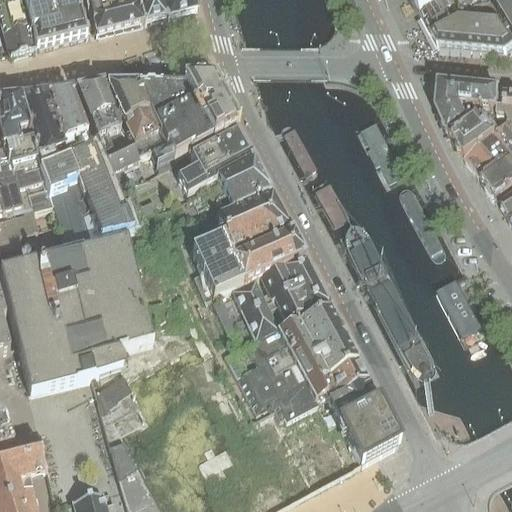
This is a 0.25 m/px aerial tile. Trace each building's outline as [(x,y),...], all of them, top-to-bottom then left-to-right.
[(35,57),(23,9),(13,11),(10,0),(0,0),(0,32),(3,42),(7,57),(9,64),(35,57)] [(23,0),(21,1),(23,9),(35,57),(56,52),(86,44),(86,42),(84,36),(74,0),(23,0)] [(137,23),(140,22),(133,0),(83,0),(93,34),(94,39),(95,42),(139,31),(137,23)] [(158,0),(133,0),(140,22),(142,30),(165,24),(163,16),(158,0)] [(158,0),(163,16),(164,17),(166,24),(195,17),(190,0),(158,0)] [(421,23),(461,0),(410,0),(409,1),(421,23)] [(461,0),(421,23),(431,43),(456,28),(486,11),(480,0),(461,0)] [(511,57),(511,3),(510,0),(480,0),(486,11),(491,18),(474,20),(474,30),(456,28),(431,43),(437,55),(444,56),(448,56),(505,62),(511,57)] [(94,148),(108,183),(111,190),(128,182),(125,176),(138,170),(136,167),(137,166),(129,147),(126,148),(110,156),(105,144),(119,139),(101,93),(75,98),(94,148)] [(147,118),(136,93),(107,93),(107,94),(122,130),(129,147),(137,166),(149,161),(155,175),(172,168),(147,118)] [(183,163),(187,160),(192,158),(160,93),(136,93),(147,118),(172,168),(183,163)] [(209,149),(182,94),(160,93),(192,158),(209,149)] [(182,94),(209,149),(234,138),(211,94),(182,94)] [(461,116),(497,120),(499,101),(445,95),(440,100),(438,113),(461,116)] [(85,140),(71,101),(70,99),(45,102),(64,157),(67,168),(82,206),(84,205),(100,246),(126,241),(132,238),(125,221),(119,223),(85,140)] [(511,102),(499,101),(497,120),(496,127),(506,128),(511,135),(511,102)] [(64,157),(45,102),(19,106),(28,139),(34,168),(38,180),(40,180),(45,197),(26,203),(32,220),(52,214),(64,252),(100,246),(84,205),(82,206),(67,168),(64,157)] [(28,139),(19,106),(0,108),(0,156),(4,156),(12,188),(14,188),(38,180),(34,168),(28,139)] [(461,117),(461,116),(438,113),(438,120),(449,145),(480,130),(476,126),(468,131),(461,117)] [(388,194),(406,185),(376,128),(358,137),(388,194)] [(465,168),(466,170),(497,150),(511,145),(511,140),(507,134),(495,143),(486,129),(480,130),(449,145),(465,168)] [(296,132),(284,138),(311,189),(323,182),(296,132)] [(250,167),(234,138),(209,149),(192,158),(187,160),(183,163),(190,176),(175,183),(185,203),(215,187),(214,186),(250,167)] [(511,145),(497,150),(466,170),(481,187),(480,188),(480,189),(510,168),(511,170),(511,145)] [(0,217),(1,222),(22,215),(14,188),(12,188),(4,156),(0,156),(0,217)] [(268,203),(250,167),(214,186),(215,187),(217,191),(201,199),(208,213),(224,205),(230,218),(268,203)] [(495,209),(511,195),(511,170),(510,168),(480,189),(485,196),(495,209)] [(410,190),(396,198),(435,270),(448,263),(410,190)] [(332,195),(316,204),(336,241),(352,232),(332,195)] [(222,245),(190,258),(198,278),(231,264),(287,239),(268,203),(230,218),(214,225),(222,245)] [(134,205),(125,208),(131,226),(155,217),(152,206),(136,212),(134,205)] [(508,228),(511,225),(511,207),(504,213),(505,214),(504,218),(503,219),(508,228)] [(137,238),(140,224),(129,228),(133,239),(137,238)] [(200,281),(193,284),(203,309),(210,306),(230,298),(242,293),(254,288),(258,286),(302,268),(289,243),(233,269),(200,283),(200,281)] [(377,244),(354,257),(434,409),(457,397),(450,382),(394,276),(377,244)] [(0,277),(0,287),(36,432),(69,505),(118,493),(123,509),(124,511),(146,511),(134,489),(94,398),(100,395),(97,384),(118,379),(113,360),(152,350),(148,334),(126,246),(0,277)] [(254,288),(242,293),(230,298),(254,348),(277,337),(268,317),(275,314),(283,330),(325,312),(302,268),(258,286),(265,302),(262,303),(254,288)] [(233,357),(244,352),(222,305),(211,310),(233,357)] [(222,363),(240,395),(255,422),(270,414),(279,432),(315,412),(314,408),(324,403),(318,388),(356,369),(341,342),(338,336),(327,316),(322,318),(277,337),(254,348),(245,352),(257,373),(247,378),(236,357),(234,358),(222,363)] [(0,360),(8,358),(0,329),(0,326),(3,326),(0,317),(0,360)] [(452,329),(484,388),(506,377),(474,317),(452,329)] [(324,403),(326,407),(365,387),(356,369),(318,388),(324,403)] [(326,407),(337,428),(376,407),(365,387),(326,407)] [(100,395),(93,399),(99,423),(109,420),(107,416),(120,409),(110,390),(100,395)] [(396,445),(376,407),(337,428),(359,472),(393,454),(396,445)] [(0,454),(12,450),(3,422),(0,422),(0,454)] [(0,511),(112,511),(108,500),(72,511),(71,511),(37,511),(31,482),(39,479),(47,477),(37,442),(29,445),(12,450),(0,454),(0,511)]
